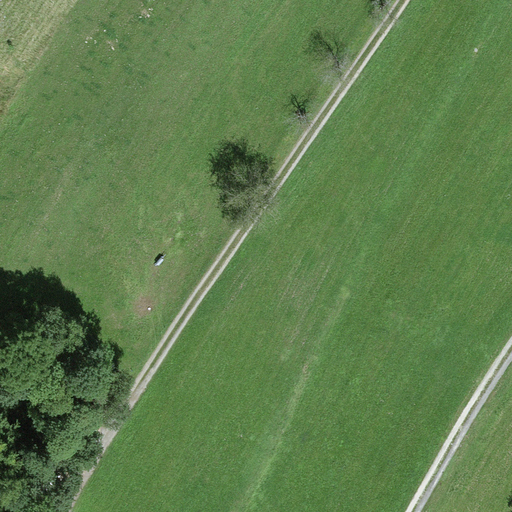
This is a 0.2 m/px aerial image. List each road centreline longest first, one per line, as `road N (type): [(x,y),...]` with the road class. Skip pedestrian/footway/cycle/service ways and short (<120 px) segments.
road 1 (track): [(403,0),(47,511)]
road 2 (track): [(416,511),(511,350)]
